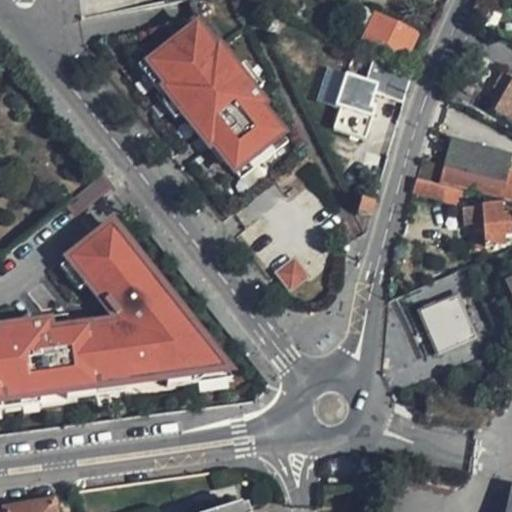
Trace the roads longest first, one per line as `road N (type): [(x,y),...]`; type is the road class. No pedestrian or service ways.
road 1 (residential): [(468,0),(410,123),(347,377)]
road 2 (residential): [(81,96),(309,380)]
road 3 (residential): [(0,475),(241,442),(300,426)]
road 4 (unknown): [(362,422),(511,461)]
road 5 (residential): [(300,426),(323,442),(356,432),(365,401),(347,377)]
road 6 (residential): [(6,0),(81,96)]
